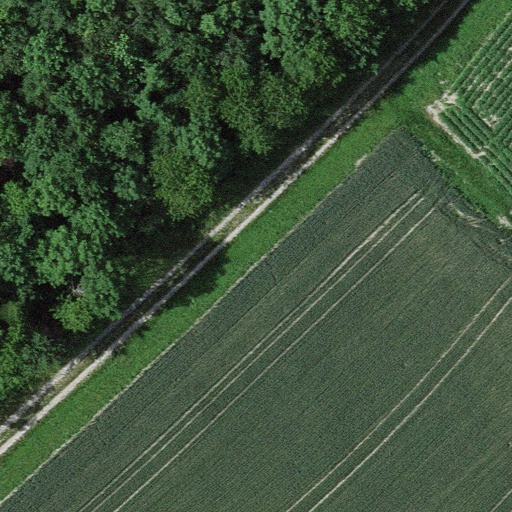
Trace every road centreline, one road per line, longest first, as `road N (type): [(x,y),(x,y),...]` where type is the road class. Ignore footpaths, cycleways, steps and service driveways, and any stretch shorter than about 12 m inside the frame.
road 1 (track): [(449,0),(367,92),(0,428)]
road 2 (track): [(511,218),(367,92)]
